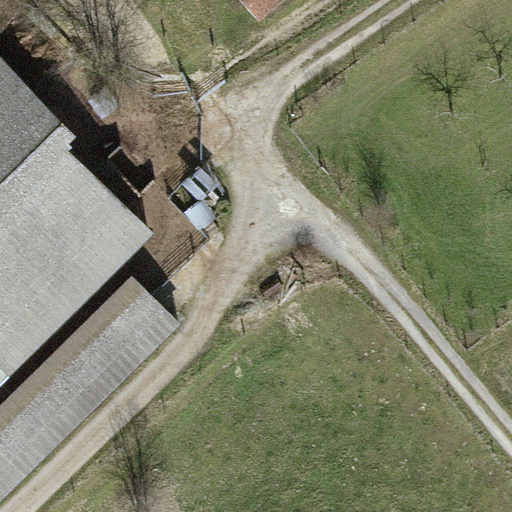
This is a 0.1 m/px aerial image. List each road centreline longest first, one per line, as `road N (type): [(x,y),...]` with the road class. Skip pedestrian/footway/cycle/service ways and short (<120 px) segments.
road 1 (track): [(396,0),(258,94),(246,125),(306,214),(365,266),(511,450)]
road 2 (track): [(306,214),(254,262),(200,337),(15,511)]
